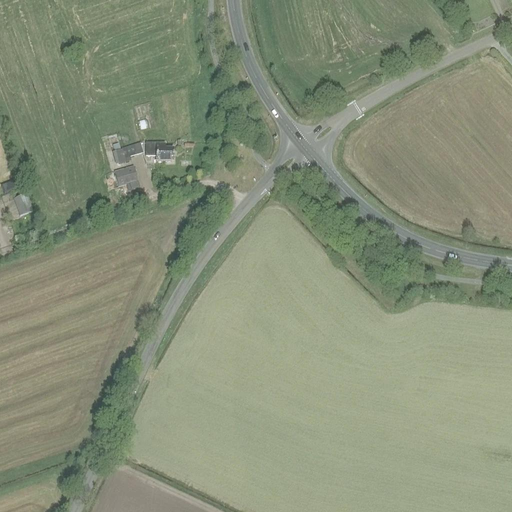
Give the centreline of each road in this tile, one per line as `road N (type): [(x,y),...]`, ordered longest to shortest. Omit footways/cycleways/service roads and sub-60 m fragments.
road 1 (tertiary): [(76,511),(176,305),(265,185)]
road 2 (unclassified): [(265,185),(294,220),(349,257),(511,285)]
road 3 (unclassified): [(219,0),(238,82),(243,159),(265,185)]
road 4 (unclassified): [(351,133),(412,78),(511,29)]
road 5 (primary): [(326,176),(362,213),(437,249)]
